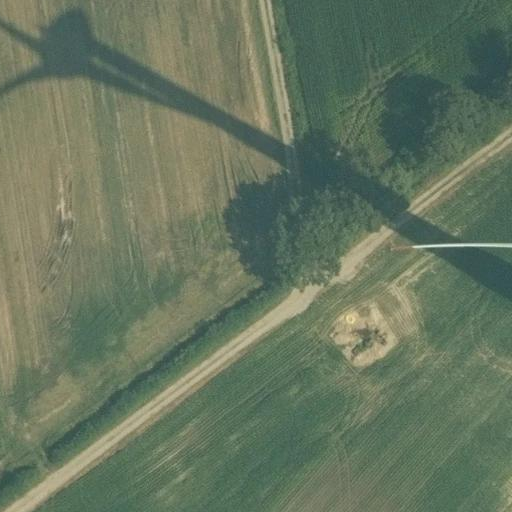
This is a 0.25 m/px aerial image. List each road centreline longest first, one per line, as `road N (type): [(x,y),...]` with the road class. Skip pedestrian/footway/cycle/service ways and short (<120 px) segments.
road 1 (track): [(511,135),(19,511)]
road 2 (track): [(265,0),(314,286)]
